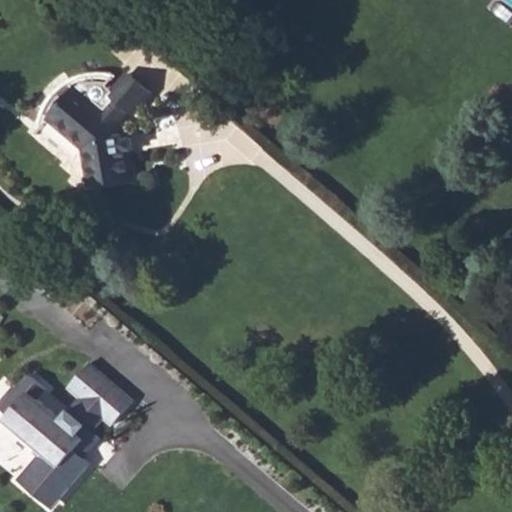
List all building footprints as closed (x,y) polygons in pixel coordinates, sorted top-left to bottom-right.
[(50,119),(84,147),(90,184),(133,178),(126,124),(121,120),(130,111),(134,114),(152,93),(129,72),(111,94),(115,98),(106,108),(78,85),(50,119)] [(41,265),(29,279),(45,291),(56,277),(41,265)] [(85,365),(90,369),(94,365),(89,361),(85,365)] [(25,482),(50,504),(58,494),(62,497),(91,463),(84,457),(75,449),(85,437),(80,433),(87,424),(93,429),(104,417),(107,420),(111,416),(116,419),(129,403),(125,399),(129,395),(94,365),(90,369),(85,365),(72,382),(77,386),(73,390),(80,396),(62,419),(38,397),(46,388),(29,373),(18,386),(15,384),(0,401),(0,403),(10,412),(6,417),(29,437),(40,446),(34,453),(33,457),(36,459),(33,463),(28,468),(33,473),(25,482)] [(68,386),(73,390),(77,386),(72,382),(68,386)] [(125,399),(129,403),(134,398),(129,395),(125,399)] [(107,420),(112,424),(116,419),(111,416),(107,420)] [(84,457),(101,436),(93,429),(87,424),(80,433),(85,437),(75,449),(84,457)] [(19,449),(33,463),(36,459),(33,457),(34,453),(40,446),(29,437),(19,449)] [(20,478),(25,482),(33,473),(28,468),(20,478)] [(50,504),(54,507),(62,497),(58,494),(50,504)]
